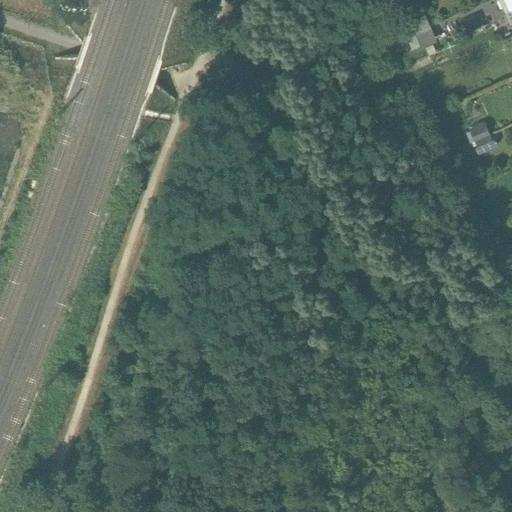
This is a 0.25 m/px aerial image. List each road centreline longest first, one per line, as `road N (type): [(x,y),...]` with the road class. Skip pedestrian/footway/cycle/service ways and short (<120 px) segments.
road 1 (track): [(185,86),(41,511)]
road 2 (track): [(446,413),(438,414),(417,358),(249,91),(204,49)]
